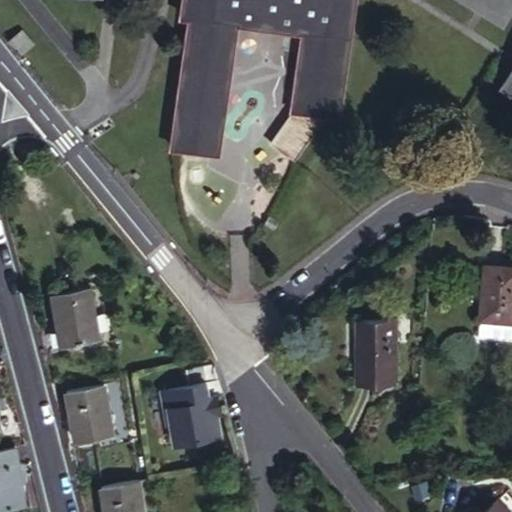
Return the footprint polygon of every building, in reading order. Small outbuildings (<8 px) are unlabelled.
[(304,48),(291,125),(332,132),(339,133),(361,0),(186,0),(182,29),(194,31),(172,159),(217,166),(239,38),(304,48)] [(6,39),(17,53),(32,42),(21,28),(6,39)] [(332,132),(291,125),(267,144),(283,167),(332,132)] [(511,261),(498,260),(491,331),(511,332),(511,261)] [(50,288),(59,345),(97,338),(88,281),(50,288)] [(373,313),(367,374),(405,377),(410,316),(373,313)] [(219,374),(164,385),(179,455),(234,444),(219,374)] [(67,394),(75,444),(113,437),(105,387),(67,394)] [(0,503),(23,499),(13,440),(0,442),(0,503)] [(143,511),(137,474),(100,481),(104,511),(143,511)] [(511,511),(511,506),(496,490),(472,511),(511,511)]
